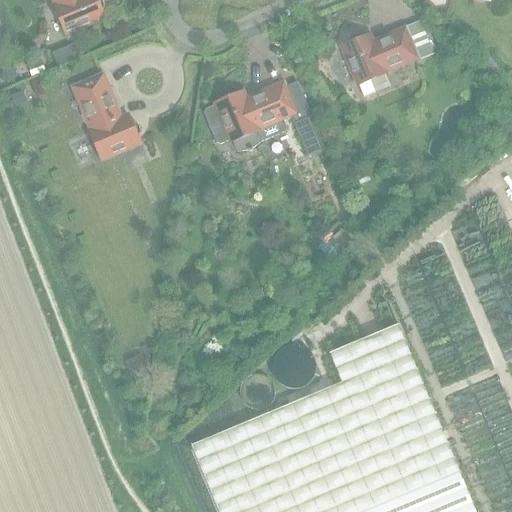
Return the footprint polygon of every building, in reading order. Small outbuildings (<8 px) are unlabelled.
[(66,34),(105,18),(102,12),(104,7),(103,2),(101,0),(53,0),(56,6),(54,6),(66,34)] [(385,72),(418,59),(405,29),(373,42),(370,35),(364,38),(359,36),(354,36),(350,39),(348,44),(342,47),(358,85),(386,74),(385,72)] [(102,160),(140,143),(138,137),(140,132),(139,127),(136,124),(131,121),(129,115),(121,118),(103,75),(73,88),(91,131),(90,132),(102,160)] [(253,149),(262,142),(286,132),(287,129),(283,119),(296,114),(284,84),(246,99),(243,92),(237,94),(232,93),(227,93),(223,96),(221,101),(215,104),(216,105),(206,110),(204,114),(216,143),(220,145),(231,141),(231,142),(233,142),(237,152),(249,151),(249,152),(253,150),(253,149)] [(192,446),(220,511),(476,511),(398,325),(330,353),(342,383),(192,446)] [(273,369),(274,376),(278,382),(284,387),(291,389),(297,389),(304,387),(309,383),(313,377),(315,371),(315,364),(313,358),(309,352),(304,348),(297,346),(289,347),(282,350),(277,355),(273,361),(273,369)] [(243,403),(247,407),(252,409),(257,410),(263,410),(269,407),(273,402),(275,397),(275,391),(274,385),(270,380),(265,377),(259,375),(254,376),(248,378),(244,382),(242,387),(240,392),(241,398),(243,403)]
